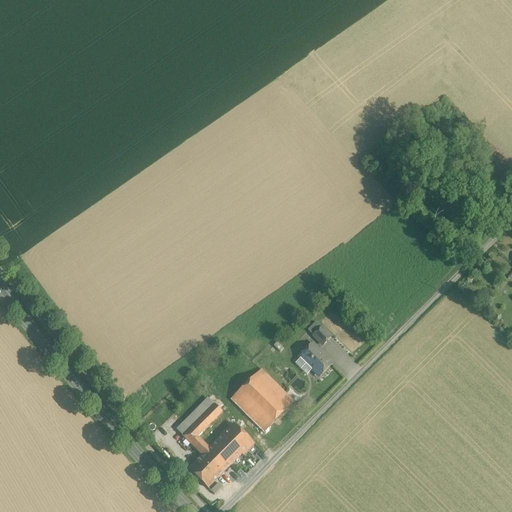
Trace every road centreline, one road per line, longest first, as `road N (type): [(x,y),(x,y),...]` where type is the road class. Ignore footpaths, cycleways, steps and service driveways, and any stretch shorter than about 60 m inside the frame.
road 1 (track): [(222,511),(511,221)]
road 2 (secondary): [(197,511),(79,378),(0,271)]
